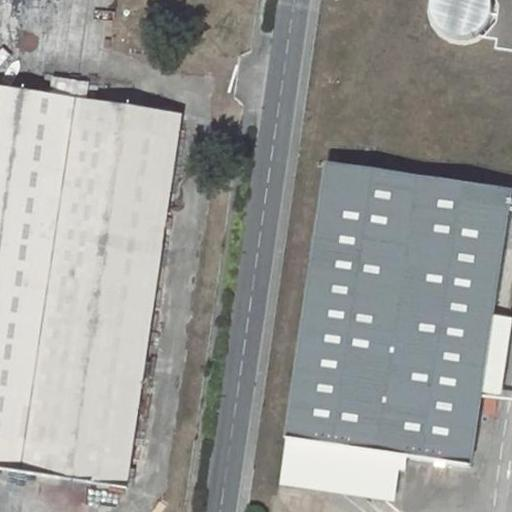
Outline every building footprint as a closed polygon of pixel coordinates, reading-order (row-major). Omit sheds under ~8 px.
[(511,53),(511,0),(449,0),(445,37),(501,44),(500,52),(511,53)] [(92,97),(94,83),(56,80),(55,94),(92,97)] [(0,89),(0,470),(125,489),(181,117),(0,89)] [(511,193),(328,166),(288,441),(402,458),(471,468),(511,195),(511,193)] [(282,478),(397,495),(402,458),(288,441),(282,478)] [(310,511),(316,497),(286,487),(281,503),(297,508),(295,511),(310,511)]
